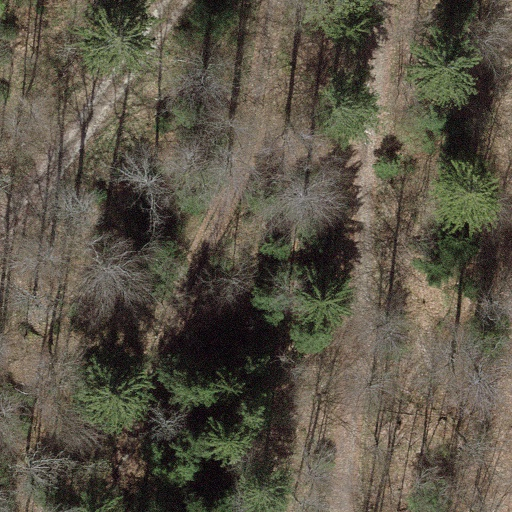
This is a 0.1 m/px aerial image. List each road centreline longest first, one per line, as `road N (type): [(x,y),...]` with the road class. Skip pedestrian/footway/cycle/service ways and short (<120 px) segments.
road 1 (track): [(380,0),(337,511)]
road 2 (track): [(183,0),(0,233)]
